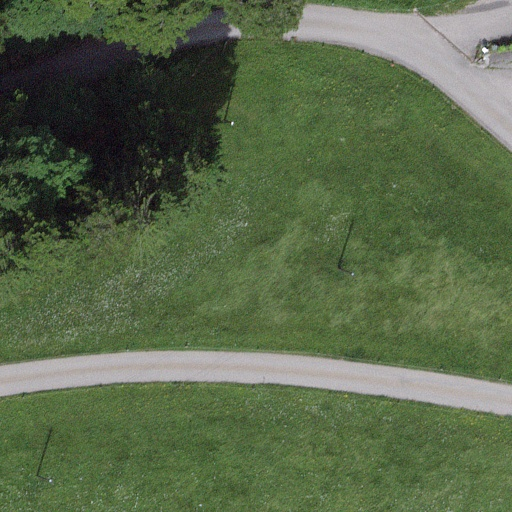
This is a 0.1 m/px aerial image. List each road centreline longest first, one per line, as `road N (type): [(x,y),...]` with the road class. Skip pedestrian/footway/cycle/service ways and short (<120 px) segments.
road 1 (unclassified): [(0,382),(133,368),(238,368),(511,401)]
road 2 (unclassified): [(511,131),(395,41),(347,27),(103,0)]
